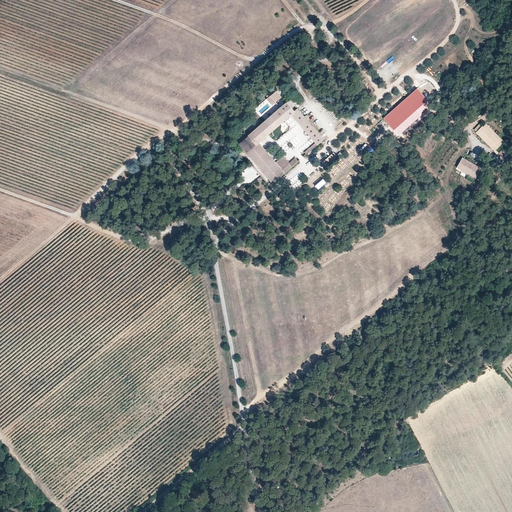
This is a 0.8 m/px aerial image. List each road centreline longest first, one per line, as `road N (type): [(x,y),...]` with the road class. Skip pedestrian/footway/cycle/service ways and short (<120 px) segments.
road 1 (track): [(214,252),(225,227),(418,65),(458,20)]
road 2 (unclassified): [(260,511),(214,252)]
road 3 (track): [(219,238),(183,224),(150,239),(129,237),(0,188)]
road 4 (unclassified): [(172,127),(310,7)]
road 5 (track): [(0,279),(135,158)]
road 6 (track): [(11,70),(170,128)]
road 7 (track): [(251,60),(118,0)]
road 8 (track): [(141,511),(245,422)]
road 9 (track): [(380,94),(304,0)]
